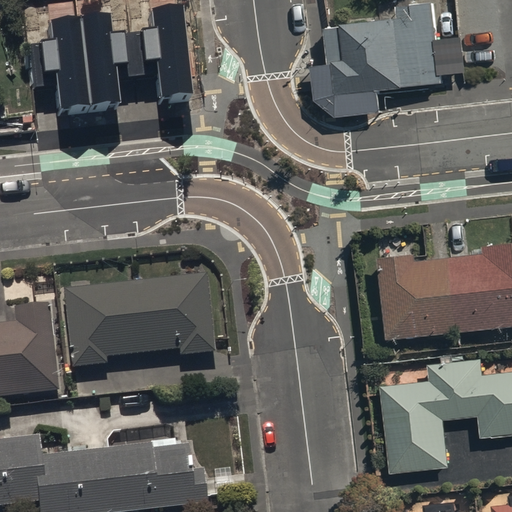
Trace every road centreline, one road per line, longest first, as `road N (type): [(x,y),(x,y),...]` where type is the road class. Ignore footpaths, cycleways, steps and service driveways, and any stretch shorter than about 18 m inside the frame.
road 1 (residential): [(314,511),(278,254),(245,210),(185,196)]
road 2 (residential): [(297,134),(325,150),(354,151),(511,133)]
road 3 (residential): [(0,217),(185,196)]
road 4 (residential): [(297,134),(272,96),(254,0)]
